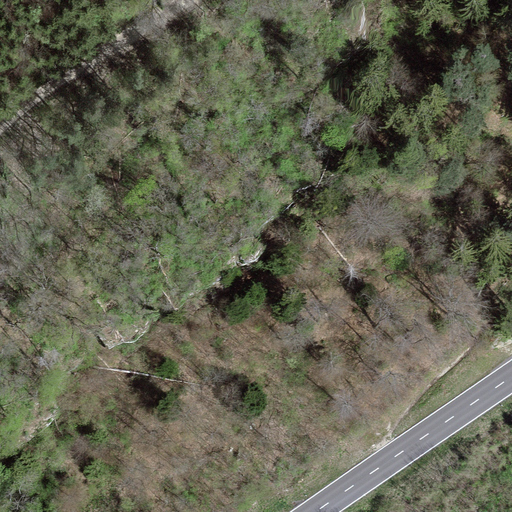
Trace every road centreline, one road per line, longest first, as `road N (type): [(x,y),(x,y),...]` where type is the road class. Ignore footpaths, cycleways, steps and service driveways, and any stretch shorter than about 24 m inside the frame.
road 1 (tertiary): [(313,511),(511,376)]
road 2 (track): [(0,129),(35,95),(185,0)]
